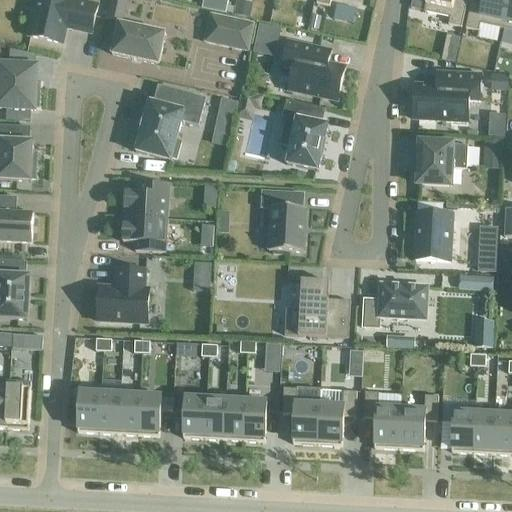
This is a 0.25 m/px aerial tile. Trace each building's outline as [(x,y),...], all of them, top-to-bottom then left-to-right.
[(73,0),(37,0),(29,39),(63,46),(67,30),(92,36),(99,7),(73,2),(73,0)] [(232,13),(233,0),(211,0),(210,10),(232,13)] [(450,20),(449,27),(462,30),(467,5),(456,2),(456,0),(427,0),(424,14),(450,20)] [(503,31),(510,0),(484,0),(483,8),(471,6),(466,31),(479,33),(481,26),(503,31)] [(511,0),(510,0),(503,31),(511,32),(511,0)] [(237,2),(234,17),(251,21),(254,6),(237,2)] [(211,17),(205,44),(248,54),(254,26),(211,17)] [(297,18),(295,30),(307,32),(309,20),(297,18)] [(159,67),(166,36),(119,26),(112,57),(132,61),(141,63),(159,67)] [(345,70),(328,66),(326,63),(323,62),(325,53),(331,54),(332,53),(289,43),(283,70),(294,72),(289,93),(338,104),(345,70)] [(443,54),(442,62),(454,65),(456,57),(443,54)] [(38,70),(0,67),(0,111),(35,113),(35,110),(39,110),(40,93),(36,93),(38,70)] [(416,88),(414,123),(468,125),(469,104),(480,105),(481,77),(438,75),(438,77),(444,77),(444,87),(441,87),(438,89),(416,88)] [(496,79),(495,90),(507,91),(507,79),(496,79)] [(141,135),(136,155),(171,164),(172,161),(177,162),(182,145),(177,143),(182,124),(199,129),(207,101),(159,88),(154,105),(150,104),(145,124),(144,123),(141,135)] [(327,127),(323,126),(326,112),(287,103),(283,119),(287,120),(281,148),(291,150),(288,166),(287,166),(287,167),(289,168),(289,167),(317,174),(319,174),(319,172),(322,158),(323,158),(326,144),(325,144),(328,129),(329,129),(329,127),(327,127)] [(254,115),(247,158),(271,162),(278,119),(254,115)] [(496,138),(511,137),(511,115),(496,115),(496,138)] [(0,128),(0,182),(32,184),(32,182),(36,182),(37,168),(33,168),(34,144),(30,144),(30,130),(0,128)] [(453,147),(420,145),(419,169),(415,169),(414,185),(418,185),(418,187),(451,189),(452,171),(467,172),(468,148),(453,147)] [(126,220),(168,222),(170,188),(140,186),(139,196),(126,195),(125,212),(127,212),(126,220)] [(206,189),(205,197),(217,198),(217,190),(206,189)] [(271,211),(269,254),(305,255),(307,211),(303,211),(304,197),(263,195),(263,210),(271,211)] [(34,216),(7,214),(8,199),(0,198),(0,244),(32,246),(34,216)] [(483,211),(482,230),(497,231),(498,212),(483,211)] [(415,263),(450,265),(453,217),(417,215),(415,263)] [(168,222),(126,220),(126,227),(124,227),(123,244),(136,245),(136,254),(166,256),(168,222)] [(209,225),(208,244),(219,245),(221,226),(209,225)] [(27,264),(0,262),(0,321),(29,323),(31,279),(27,279),(27,264)] [(201,262),(200,289),(218,289),(219,263),(201,262)] [(98,324),(148,327),(150,292),(145,292),(146,273),(117,272),(116,290),(100,290),(98,324)] [(219,278),(219,295),(231,294),(231,278),(219,278)] [(466,279),(466,292),(491,293),(492,280),(466,279)] [(287,313),(285,338),(299,339),(327,341),(327,340),(349,341),(351,304),(329,302),(330,284),(302,283),(300,313),(287,313)] [(365,303),(363,331),(380,331),(380,320),(426,323),(428,290),(381,287),(380,303),(365,303)] [(479,311),(492,312),(493,296),(479,295),(479,311)] [(0,337),(0,349),(10,351),(11,338),(0,337)] [(13,338),(12,354),(25,354),(25,339),(13,338)] [(104,355),(105,343),(97,342),(97,354),(104,355)] [(113,343),(105,343),(104,355),(112,355),(113,343)] [(142,357),(143,345),(135,344),(135,356),(142,357)] [(248,357),(249,345),(241,344),(241,356),(248,357)] [(151,345),(143,345),(142,357),(150,357),(151,345)] [(257,345),(249,345),(248,357),(256,357),(257,345)] [(267,347),(266,357),(281,358),(281,347),(267,347)] [(210,360),(210,348),(203,348),(202,360),(210,360)] [(218,349),(210,348),(210,360),(217,361),(218,349)] [(350,354),(350,362),(363,363),(363,354),(350,354)] [(471,357),(471,369),(486,370),(487,358),(471,357)] [(0,431),(7,432),(10,384),(0,383),(0,431)] [(32,385),(10,384),(7,432),(29,433),(32,385)] [(298,392),(284,391),(283,417),(295,417),(293,447),(318,448),(320,408),(297,406),(298,392)] [(343,409),(320,408),(318,448),(342,449),(344,420),(356,420),(357,395),(344,394),(343,409)] [(102,396),(80,395),(78,435),(100,437),(102,396)] [(379,396),(366,395),(364,421),(376,421),(375,451),(399,453),(401,412),(378,411),(379,396)] [(121,397),(102,396),(100,437),(119,438),(121,397)] [(140,398),(121,397),(119,438),(138,439),(140,398)] [(140,398),(138,439),(160,440),(161,414),(173,414),(174,402),(162,402),(162,399),(140,398)] [(425,413),(401,412),(399,453),(424,454),(425,424),(437,425),(439,399),(425,399),(425,413)] [(186,401),(184,441),(205,442),(208,402),(186,401)] [(227,403),(208,402),(205,442),(225,443),(227,403)] [(246,404),(227,403),(225,443),(244,444),(246,404)] [(267,405),(246,404),(244,444),(265,445),(267,405)] [(476,416),(454,415),(452,455),(474,456),(476,416)] [(495,417),(476,416),(474,456),(493,458),(495,417)] [(511,417),(495,417),(493,458),(511,458),(511,417)]
